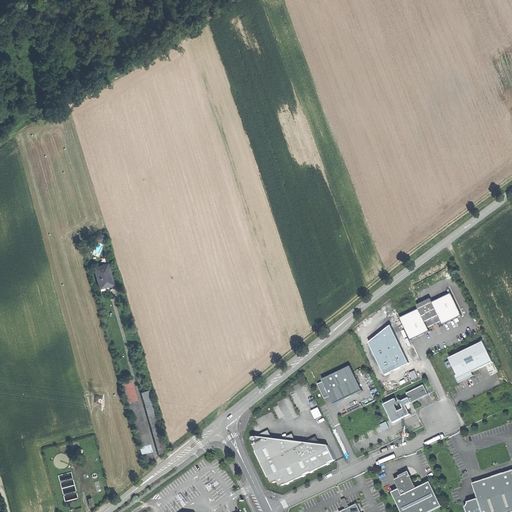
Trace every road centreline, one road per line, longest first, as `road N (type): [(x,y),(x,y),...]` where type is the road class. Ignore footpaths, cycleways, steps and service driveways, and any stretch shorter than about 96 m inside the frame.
road 1 (secondary): [(511,190),(230,415)]
road 2 (track): [(0,142),(170,47),(235,0)]
road 3 (residential): [(269,511),(436,432)]
road 4 (track): [(444,241),(511,374)]
road 5 (secondary): [(215,428),(108,511)]
